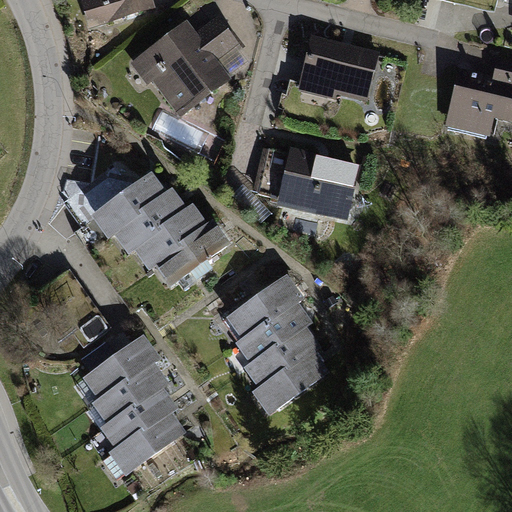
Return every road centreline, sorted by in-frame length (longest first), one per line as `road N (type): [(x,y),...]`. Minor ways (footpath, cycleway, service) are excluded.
road 1 (tertiary): [(0,256),(38,184),(48,131),(45,61),(23,0)]
road 2 (residential): [(281,3),(435,40)]
road 3 (residential): [(281,3),(252,124)]
